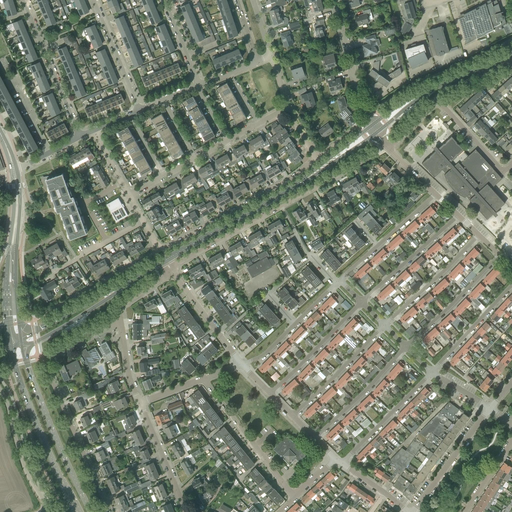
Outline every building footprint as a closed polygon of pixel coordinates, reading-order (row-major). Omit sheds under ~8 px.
[(14,7),(12,0),(3,3),(5,9),(14,7)] [(85,5),(83,0),(79,0),(74,2),(77,9),(85,5)] [(217,0),(230,38),(238,35),(236,29),(235,29),(229,11),(230,11),(229,8),(228,8),(225,0),(217,0)] [(351,0),(352,2),(349,3),(350,9),(355,7),(356,7),(356,6),(360,4),(358,0),(351,0)] [(402,0),(400,1),(402,8),(401,8),(403,15),(404,14),(407,14),(408,16),(408,19),(407,23),(412,25),(414,21),(413,18),(416,17),(414,11),(415,11),(415,9),(416,9),(415,3),(414,3),(413,0),(402,0)] [(155,8),(152,1),(144,5),(147,11),(155,8)] [(282,10),(281,6),(286,4),(285,2),(283,2),(276,5),(277,9),(270,11),(272,18),(281,14),(280,11),(282,10)] [(498,25),(493,6),(492,2),(486,5),(485,3),(479,7),(479,8),(478,9),(485,35),(487,34),(489,33),(491,31),(494,30),(494,29),(493,30),(493,28),(498,25)] [(188,3),(185,5),(181,7),(183,13),(191,9),(188,3)] [(312,9),(310,10),(311,13),(320,10),(323,9),(321,3),(311,5),(312,9)] [(121,10),(118,4),(110,8),(113,14),(121,10)] [(502,15),(501,12),(498,4),(493,6),(498,25),(499,27),(506,24),(506,23),(504,24),(503,20),(504,19),(504,18),(504,17),(504,16),(503,15),(502,15)] [(50,11),(48,5),(40,8),(42,14),(50,11)] [(88,12),(85,5),(77,9),(80,15),(88,12)] [(16,14),(14,7),(5,9),(7,16),(16,14)] [(158,14),(155,8),(147,11),(148,14),(145,15),(146,19),(149,18),(158,14)] [(485,35),(478,9),(476,10),(476,8),(463,14),(464,16),(458,19),(459,19),(465,40),(464,40),(464,41),(465,40),(466,43),(464,44),(464,45),(480,37),(482,36),(485,35)] [(193,15),(191,9),(183,13),(186,19),(193,15)] [(360,16),(355,17),(355,20),(356,20),(358,26),(362,25),(366,24),(366,23),(369,22),(368,20),(369,19),(370,19),(373,19),(372,15),(370,16),(370,13),(371,13),(370,9),(368,9),(363,11),(364,15),(360,16)] [(53,16),(50,11),(42,14),(45,20),(53,16)] [(160,21),(158,14),(149,18),(152,24),(160,21)] [(282,18),(281,14),(272,18),(274,24),(282,22),(283,26),(288,24),(288,23),(288,21),(287,18),(285,17),(282,18)] [(196,21),(195,18),(193,15),(186,19),(188,25),(196,21)] [(55,22),(53,18),(53,16),(45,20),(47,26),(55,22)] [(123,16),(120,17),(115,19),(118,25),(125,22),(123,16)] [(323,17),(318,19),(316,19),(316,23),(319,22),(319,24),(317,24),(319,28),(315,29),(317,37),(321,36),(321,37),(324,36),(322,30),(323,30),(323,31),(325,30),(323,21),(324,21),(323,17)] [(12,23),(14,28),(15,30),(23,26),(21,20),(12,23)] [(198,27),(196,21),(188,25),(190,30),(198,27)] [(298,21),(289,25),(291,30),(300,27),(298,21)] [(128,28),(125,22),(118,25),(120,31),(128,28)] [(406,23),(402,32),(407,35),(412,25),(407,23),(406,23)] [(164,24),(159,26),(156,27),(158,34),(167,30),(164,24)] [(94,25),(85,28),(82,29),(85,36),(88,35),(96,31),(94,25)] [(26,33),(23,26),(15,30),(18,36),(26,33)] [(444,33),(443,27),(442,27),(441,26),(436,27),(434,27),(434,28),(429,30),(437,55),(439,54),(440,56),(445,54),(444,53),(449,52),(444,33)] [(130,34),(129,31),(131,29),(130,27),(128,28),(120,31),(122,37),(130,34)] [(201,33),(198,27),(190,30),(193,36),(201,33)] [(384,30),(386,36),(395,33),(393,27),(384,30)] [(169,37),(167,30),(158,34),(161,40),(169,37)] [(99,38),(96,31),(88,35),(91,41),(99,38)] [(289,31),(285,33),(280,34),(281,38),(282,38),(284,42),(283,42),(284,47),(292,44),(289,35),(290,35),(289,31)] [(29,39),(26,33),(18,36),(21,43),(29,39)] [(203,39),(201,33),(193,36),(195,42),(196,42),(199,41),(202,40),(203,39)] [(133,40),(131,36),(130,34),(122,37),(125,43),(133,40)] [(374,35),(370,36),(365,38),(366,42),(367,42),(368,44),(362,46),(365,56),(377,53),(376,49),(376,46),(375,46),(374,42),(372,43),(372,40),(376,39),(374,35)] [(172,43),(169,37),(161,40),(164,47),(172,43)] [(102,44),(99,38),(91,41),(84,44),(85,46),(91,43),(93,48),(102,44)] [(32,45),(29,39),(21,43),(23,49),(32,45)] [(135,46),(133,40),(125,43),(127,49),(135,46)] [(175,50),(172,43),(164,47),(167,53),(175,50)] [(408,59),(412,68),(428,61),(424,52),(425,51),(423,44),(416,47),(415,45),(412,46),(412,48),(405,50),(408,59)] [(34,52),(32,45),(23,49),(26,55),(34,52)] [(68,52),(67,51),(65,46),(57,50),(60,56),(68,52)] [(138,51),(135,46),(127,49),(130,55),(138,51)] [(104,49),(99,51),(95,52),(98,59),(106,56),(104,49)] [(219,57),(213,60),(216,68),(222,65),(221,64),(227,62),(227,63),(230,62),(230,61),(235,58),(236,60),(242,57),(239,49),(219,57)] [(140,57),(139,54),(138,51),(130,55),(132,61),(140,57)] [(37,59),(34,52),(26,55),(29,62),(37,59)] [(70,58),(68,52),(60,56),(62,62),(70,58)] [(333,54),(328,56),(322,57),(323,63),(325,62),(327,68),(325,68),(325,69),(325,71),(327,71),(329,70),(331,70),(330,67),(336,65),(333,54)] [(109,62),(106,56),(98,59),(101,65),(109,62)] [(143,63),(140,57),(132,61),(135,67),(143,63)] [(72,64),(70,58),(62,62),(65,68),(72,64)] [(384,78),(378,73),(379,61),(373,62),(373,69),(369,74),(379,81),(372,86),(373,92),(384,85),(386,87),(390,82),(389,81),(401,73),(400,67),(384,78)] [(29,66),(26,68),(27,71),(30,70),(31,73),(33,72),(41,69),(39,62),(38,63),(30,66),(29,66)] [(112,68),(109,62),(101,65),(103,72),(112,68)] [(178,63),(172,66),(175,74),(181,71),(178,63)] [(75,70),(72,64),(65,68),(67,74),(75,70)] [(175,74),(172,66),(166,68),(169,76),(175,74)] [(296,68),(291,69),(294,78),(294,80),(298,78),(299,82),(304,80),(307,79),(304,71),(303,72),(301,66),(296,68)] [(255,76),(257,75),(258,78),(267,75),(264,67),(254,71),(255,76)] [(114,75),(112,68),(103,72),(106,78),(114,75)] [(169,76),(166,68),(160,71),(163,79),(169,76)] [(41,69),(33,72),(36,79),(44,75),(41,69)] [(77,76),(75,70),(67,74),(69,79),(77,76)] [(163,79),(160,71),(154,73),(157,81),(163,79)] [(157,81),(154,73),(148,76),(151,84),(157,81)] [(47,82),(44,75),(36,79),(38,85),(47,82)] [(117,82),(114,75),(106,78),(109,85),(117,82)] [(69,79),(72,85),(80,82),(77,76),(69,79)] [(151,84),(148,76),(142,78),(145,86),(151,84)] [(340,78),(334,80),(333,76),(325,78),(326,83),(328,82),(331,92),(343,89),(340,78)] [(511,86),(511,84),(508,80),(503,85),(508,91),(511,86)] [(49,88),(47,82),(38,85),(41,92),(49,88)] [(82,88),(80,82),(72,85),(74,91),(82,88)] [(219,93),(229,87),(227,83),(221,86),(219,84),(216,86),(217,88),(216,89),(218,93),(219,93)] [(508,91),(503,85),(498,90),(503,95),(506,93),(507,94),(509,92),(508,91)] [(222,97),(232,92),(229,87),(219,93),(222,97)] [(85,94),(82,88),(74,91),(77,97),(85,94)] [(16,109),(11,99),(6,90),(0,93),(0,97),(1,97),(3,102),(2,103),(3,105),(4,105),(7,109),(6,110),(8,114),(16,109)] [(480,90),(475,95),(480,100),(485,95),(480,90)] [(503,95),(498,90),(492,95),(497,100),(503,95)] [(43,96),(41,97),(44,104),(46,103),(54,100),(51,93),(50,91),(47,92),(48,94),(47,95),(43,96)] [(224,101),(234,96),(232,92),(222,97),(224,101)] [(311,92),(304,94),(300,96),(302,103),(306,101),(308,106),(315,104),(311,92)] [(123,102),(120,94),(114,96),(117,104),(123,102)] [(337,99),(339,109),(340,109),(341,108),(342,112),(344,114),(341,117),(340,117),(344,122),(346,120),(348,122),(347,123),(348,123),(351,126),(352,125),(352,126),(354,124),(353,124),(356,122),(353,118),(354,117),(354,118),(355,117),(351,113),(350,112),(347,108),(346,108),(346,107),(344,98),(343,98),(343,95),(338,97),(337,97),(337,99)] [(480,100),(475,95),(470,99),(475,105),(480,100)] [(117,104),(114,96),(108,99),(111,107),(117,104)] [(183,107),(196,100),(193,96),(181,103),(183,107)] [(227,106),(237,100),(234,96),(224,101),(227,106)] [(111,107),(108,99),(102,101),(105,109),(111,107)] [(475,105),(470,99),(465,104),(470,110),(475,105)] [(488,109),(495,103),(491,99),(488,101),(490,103),(486,107),(488,109)] [(57,106),(54,100),(46,103),(47,106),(45,107),(46,110),(48,109),(57,106)] [(187,111),(198,105),(196,100),(183,107),(186,111),(187,111)] [(229,110),(239,105),(237,100),(227,106),(229,110)] [(105,109),(102,101),(96,104),(99,112),(105,109)] [(99,112),(96,104),(93,105),(92,102),(89,103),(90,106),(94,114),(99,112)] [(473,113),(470,110),(465,104),(459,109),(464,115),(467,112),(471,117),(474,114),(473,113)] [(190,115),(200,109),(198,105),(187,111),(189,115),(190,115)] [(232,115),(242,109),(239,105),(229,110),(232,115)] [(59,113),(57,106),(48,109),(51,116),(59,113)] [(94,114),(90,106),(84,109),(88,117),(94,114)] [(26,128),(21,118),(16,109),(8,114),(10,117),(11,117),(13,121),(12,122),(13,124),(15,124),(17,128),(16,129),(18,133),(26,128)] [(193,119),(203,113),(200,109),(190,115),(193,119)] [(234,119),(244,113),(242,109),(232,115),(234,119)] [(154,124),(164,118),(162,113),(152,119),(154,124)] [(192,125),(195,123),(205,118),(203,113),(193,119),(190,121),(192,125)] [(247,118),(244,113),(234,119),(237,123),(247,118)] [(478,130),(484,124),(487,122),(482,117),(474,125),(478,130)] [(157,128),(167,122),(164,118),(154,124),(157,128)] [(194,124),(192,125),(195,129),(197,128),(198,128),(208,122),(205,118),(195,123),(194,124)] [(159,132),(169,127),(167,122),(157,128),(159,132)] [(200,132),(210,127),(208,122),(198,128),(200,132)] [(483,135),(489,129),(491,127),(487,122),(484,124),(478,130),(477,131),(482,136),(483,135)] [(60,125),(57,127),(61,134),(67,131),(63,124),(60,125)] [(278,139),(287,132),(284,128),(283,128),(280,124),(273,129),(276,134),(272,137),(268,133),(265,135),(271,144),(278,139)] [(333,130),(330,126),(328,124),(319,131),(324,137),(328,134),(333,130)] [(61,134),(57,127),(52,130),(56,137),(61,134)] [(120,137),(130,131),(128,127),(118,132),(120,137)] [(161,137),(171,131),(169,127),(159,132),(161,137)] [(200,132),(199,133),(201,136),(202,137),(213,131),(210,127),(200,132)] [(37,147),(31,138),(26,128),(18,133),(20,136),(21,136),(23,140),(22,141),(24,143),(25,143),(27,147),(26,148),(28,152),(37,147)] [(487,139),(493,134),(489,129),(483,135),(487,139)] [(56,137),(52,130),(46,133),(50,140),(56,137)] [(123,141),(133,136),(130,131),(120,137),(123,141)] [(164,141),(174,135),(171,131),(161,137),(164,141)] [(213,131),(202,137),(204,142),(207,140),(209,142),(215,139),(214,136),(215,135),(213,131)] [(290,136),(287,132),(278,139),(271,144),(272,146),(278,141),(281,144),(283,143),(285,146),(292,141),(289,137),(290,136)] [(498,139),(493,134),(487,139),(492,144),(498,139)] [(166,145),(176,140),(174,135),(164,141),(166,145)] [(268,143),(267,140),(264,136),(262,137),(261,135),(255,138),(259,146),(261,149),(269,144),(268,143)] [(125,145),(135,140),(133,136),(123,141),(125,145)] [(493,168),(475,149),(468,156),(463,150),(464,150),(458,144),(457,142),(451,136),(446,141),(444,143),(429,156),(430,156),(428,158),(428,157),(422,163),(427,169),(428,169),(429,170),(429,171),(434,177),(440,171),(441,169),(442,170),(442,169),(446,173),(444,174),(447,181),(447,182),(449,184),(449,185),(450,186),(452,188),(453,189),(454,190),(456,192),(458,193),(460,195),(462,196),(465,197),(466,196),(469,199),(469,200),(487,219),(505,203),(491,188),(502,179),(493,168)] [(498,146),(504,141),(507,139),(504,136),(501,138),(496,144),(498,146)] [(259,146),(255,138),(249,142),(250,143),(247,145),(251,152),(252,154),(261,149),(259,146)] [(128,150),(137,144),(135,140),(125,145),(128,150)] [(169,150),(179,144),(176,140),(166,145),(169,150)] [(292,141),(285,146),(282,148),(278,151),(280,153),(284,150),(285,152),(287,151),(290,155),(297,150),(294,146),(295,145),(292,141)] [(130,154),(140,149),(137,144),(128,150),(127,150),(129,155),(130,154)] [(171,154),(181,148),(179,144),(169,150),(171,154)] [(251,152),(247,145),(245,146),(244,145),(238,148),(242,155),(248,152),(250,155),(252,154),(251,152)] [(85,148),(82,149),(87,157),(92,154),(88,147),(86,149),(85,148)] [(171,154),(170,155),(173,159),(174,159),(184,153),(181,148),(171,154)] [(244,158),(242,155),(238,148),(232,151),(233,153),(230,154),(235,163),(237,162),(238,163),(241,161),(241,160),(244,158)] [(87,157),(82,149),(80,150),(81,152),(78,153),(82,160),(87,157)] [(132,159),(142,153),(140,149),(130,154),(132,159)] [(297,150),(290,155),(287,157),(291,163),(292,162),(295,165),(300,161),(302,159),(299,155),(300,154),(297,150)] [(82,160),(78,153),(76,154),(75,153),(73,154),(77,162),(82,160)] [(135,163),(145,157),(142,153),(132,159),(135,163)] [(77,162),(73,154),(70,156),(71,157),(68,159),(72,165),(77,162)] [(235,163),(230,154),(228,156),(227,154),(221,157),(225,164),(228,163),(230,166),(235,163)] [(137,167),(147,162),(145,157),(135,163),(137,167)] [(227,169),(225,164),(221,157),(215,161),(216,162),(214,164),(217,170),(218,171),(219,173),(227,169)] [(284,171),(282,167),(279,161),(276,163),(277,165),(271,168),(276,175),(281,172),(281,173),(284,171)] [(140,172),(150,166),(147,162),(137,167),(140,172)] [(210,163),(204,167),(208,174),(209,175),(212,174),(213,174),(218,171),(217,170),(214,164),(211,165),(210,163)] [(376,166),(380,169),(385,174),(390,169),(384,163),(382,165),(379,163),(376,166)] [(99,167),(98,164),(91,168),(94,173),(102,169),(100,166),(99,167)] [(142,176),(140,177),(141,180),(147,177),(146,174),(152,171),(150,166),(140,172),(142,176)] [(199,172),(197,173),(201,180),(203,183),(205,182),(203,177),(208,174),(204,167),(198,170),(199,172)] [(276,175),(271,168),(266,171),(265,169),(262,171),(268,180),(270,179),(270,178),(276,175)] [(103,171),(102,169),(94,173),(97,178),(103,174),(102,172),(103,171)] [(268,180),(262,171),(259,172),(260,174),(255,177),(259,184),(264,181),(265,182),(268,180)] [(87,233),(76,204),(75,199),(65,172),(57,175),(46,179),(55,204),(58,213),(61,212),(62,215),(69,236),(70,239),(79,236),(81,236),(87,233)] [(391,172),(383,179),(388,183),(390,181),(392,183),(394,182),(396,184),(401,179),(394,172),(393,174),(391,172)] [(201,180),(197,173),(194,175),(193,173),(187,176),(193,186),(196,184),(195,181),(197,180),(198,181),(201,180)] [(100,183),(107,179),(106,176),(105,177),(103,174),(97,178),(100,183)] [(183,181),(180,183),(184,190),(186,188),(187,189),(193,186),(187,176),(182,179),(183,181)] [(259,184),(255,177),(250,180),(248,178),(246,180),(251,190),(254,188),(254,187),(259,184)] [(359,184),(356,177),(349,181),(353,188),(354,190),(358,188),(359,189),(363,187),(366,194),(370,192),(363,181),(359,184)] [(109,181),(107,179),(100,183),(103,188),(109,184),(108,182),(109,181)] [(251,190),(246,180),(243,181),(244,183),(238,186),(242,194),(248,191),(251,190)] [(351,193),(354,191),(354,192),(355,191),(354,190),(353,188),(349,181),(343,184),(346,191),(347,191),(343,193),(348,202),(352,200),(349,195),(351,193)] [(184,190),(180,183),(177,184),(176,182),(171,185),(176,195),(179,193),(180,194),(185,191),(184,190)] [(385,193),(383,195),(386,198),(398,187),(395,184),(393,186),(392,185),(385,193)] [(177,196),(176,195),(171,185),(165,189),(166,191),(163,192),(167,199),(169,198),(170,200),(177,196)] [(242,194),(238,186),(233,189),(232,187),(230,185),(228,186),(229,189),(235,199),(237,197),(242,194)] [(229,189),(228,186),(225,188),(226,191),(227,193),(222,196),(226,203),(231,200),(232,200),(235,199),(229,189)] [(412,188),(409,191),(411,192),(406,197),(405,196),(401,199),(405,203),(411,197),(414,200),(420,195),(415,190),(414,190),(412,188)] [(337,196),(336,194),(334,189),(326,193),(330,200),(331,200),(328,202),(330,205),(341,199),(339,196),(337,197),(337,196)] [(151,197),(152,198),(156,206),(159,204),(157,200),(161,197),(163,200),(165,198),(162,193),(160,194),(159,192),(156,194),(155,193),(153,194),(153,195),(151,197)] [(226,203),(222,196),(216,199),(215,197),(214,194),(211,195),(218,208),(221,206),(226,203)] [(218,208),(211,195),(208,197),(210,200),(211,202),(205,205),(209,212),(215,209),(215,210),(218,208)] [(155,206),(153,202),(150,197),(147,199),(147,198),(144,199),(145,200),(142,201),(145,206),(150,203),(152,208),(155,206)] [(118,198),(107,204),(106,204),(116,222),(128,215),(123,207),(122,204),(118,198)] [(321,214),(318,208),(315,204),(314,205),(312,201),(307,204),(311,212),(310,212),(312,215),(308,218),(313,227),(318,224),(314,218),(321,214)] [(415,203),(412,201),(402,210),(400,208),(394,214),(399,219),(415,203)] [(198,204),(195,205),(196,207),(201,217),(204,216),(204,215),(209,212),(205,205),(200,208),(199,206),(198,204)] [(370,211),(372,209),(374,208),(370,204),(361,213),(364,217),(362,219),(366,224),(373,218),(375,216),(370,211)] [(194,211),(189,214),(193,221),(198,218),(199,219),(201,217),(196,207),(195,205),(194,205),(192,206),(193,209),(194,211)] [(429,216),(435,211),(434,210),(436,208),(433,205),(431,207),(431,206),(425,212),(429,216)] [(149,216),(161,210),(158,206),(148,212),(149,214),(148,214),(149,216)] [(161,210),(149,216),(150,219),(151,218),(152,220),(158,217),(160,220),(166,217),(162,209),(161,210)] [(295,211),(292,213),(294,217),(295,216),(297,220),(300,218),(302,221),(307,218),(304,211),(302,213),(299,209),(297,210),(297,209),(295,210),(295,211)] [(423,221),(429,216),(425,212),(419,217),(417,219),(421,222),(423,221)] [(193,221),(189,214),(183,217),(182,215),(180,217),(185,227),(188,225),(187,224),(193,221)] [(377,219),(375,221),(373,218),(366,224),(371,229),(377,223),(383,219),(381,216),(378,219),(377,219)] [(185,227),(180,217),(177,218),(178,220),(172,223),(176,231),(182,228),(185,227)] [(280,219),(274,223),(277,229),(280,227),(282,230),(285,229),(290,227),(289,225),(286,226),(284,228),(280,219)] [(423,225),(421,222),(417,219),(415,221),(409,226),(413,230),(419,225),(421,227),(423,225)] [(176,231),(172,223),(167,226),(166,224),(163,226),(168,236),(171,234),(176,231)] [(271,233),(267,235),(268,235),(270,240),(273,245),(277,243),(273,236),(275,234),(273,231),(276,229),(277,229),(274,223),(267,226),(270,231),(271,233)] [(382,228),(379,224),(377,223),(371,229),(375,234),(382,228)] [(428,223),(424,226),(426,229),(431,234),(435,231),(428,223)] [(457,232),(459,230),(462,227),(459,224),(456,226),(454,228),(453,228),(448,233),(452,238),(458,233),(457,232)] [(356,233),(351,228),(350,229),(348,226),(343,232),(349,239),(356,233)] [(408,236),(413,230),(409,226),(403,231),(404,231),(402,233),(405,237),(406,238),(409,237),(408,236)] [(268,235),(264,237),(260,230),(254,234),(257,240),(259,243),(262,241),(265,240),(266,242),(267,242),(269,247),(273,245),(270,240),(268,235)] [(140,232),(135,234),(134,235),(138,243),(134,245),(138,252),(144,248),(141,243),(145,241),(140,232)] [(356,233),(349,239),(347,241),(350,244),(351,246),(354,244),(360,238),(356,233)] [(403,239),(405,237),(402,233),(400,235),(399,235),(393,240),(398,244),(403,239)] [(446,243),(452,238),(448,233),(442,238),(442,239),(440,240),(443,244),(445,246),(447,244),(446,243)] [(254,242),(257,240),(254,234),(248,237),(253,247),(256,245),(254,242)] [(365,243),(360,238),(354,244),(358,249),(365,243)] [(319,239),(315,241),(311,244),(314,250),(323,245),(319,239)] [(292,240),(288,243),(284,245),(288,251),(295,246),(292,240)] [(392,249),(398,244),(393,240),(388,245),(386,247),(389,251),(390,252),(392,253),(394,251),(392,249)] [(447,248),(445,246),(443,244),(440,240),(438,242),(432,247),(436,252),(441,247),(447,254),(450,251),(447,248)] [(245,251),(243,246),(240,241),(234,245),(238,251),(239,254),(245,251)] [(138,252),(134,245),(131,246),(129,243),(126,244),(125,242),(122,244),(127,253),(130,251),(132,255),(138,252)] [(57,243),(51,247),(56,255),(61,252),(64,257),(68,255),(62,246),(63,248),(60,249),(57,243)] [(124,254),(127,253),(122,244),(119,245),(120,248),(118,249),(120,252),(116,254),(121,262),(127,258),(124,254)] [(240,255),(239,254),(238,251),(234,245),(228,248),(233,258),(240,255)] [(457,250),(454,247),(453,247),(451,245),(447,249),(453,254),(457,250)] [(290,254),(284,257),(285,260),(291,257),(299,252),(295,246),(288,251),(289,252),(290,254)] [(50,258),(56,255),(51,247),(44,250),(47,255),(44,256),(45,259),(49,265),(53,263),(50,258)] [(392,253),(390,252),(389,251),(386,247),(384,249),(383,249),(378,254),(382,258),(388,253),(389,255),(392,253)] [(428,259),(435,252),(436,252),(432,247),(426,252),(426,253),(424,254),(428,259)] [(475,256),(479,252),(478,251),(475,248),(474,248),(469,254),(473,258),(475,256)] [(325,260),(332,254),(327,249),(321,255),(325,260)] [(271,266),(268,260),(267,258),(269,256),(266,250),(257,255),(260,261),(247,268),(252,277),(271,266)] [(121,262),(116,254),(113,256),(111,253),(109,254),(107,252),(105,254),(110,263),(112,261),(115,265),(121,262)] [(226,262),(223,257),(220,252),(214,256),(218,262),(220,265),(225,262),(229,270),(234,267),(229,260),(226,262)] [(302,258),(299,252),(291,257),(293,260),(287,263),(289,266),(302,258)] [(402,260),(407,255),(404,252),(399,256),(398,255),(395,257),(399,262),(402,260)] [(110,263),(105,254),(100,256),(103,260),(98,263),(103,271),(109,268),(107,264),(110,263)] [(330,265),(337,259),(332,254),(325,260),(330,265)] [(383,260),(382,258),(378,254),(372,259),(370,261),(375,267),(384,276),(386,274),(378,265),(383,260)] [(430,261),(428,259),(424,254),(422,256),(416,261),(420,266),(426,261),(427,262),(428,262),(430,261)] [(468,263),(473,258),(469,254),(464,259),(464,260),(462,261),(465,265),(469,268),(471,266),(468,263)] [(49,265),(45,259),(43,260),(41,256),(31,261),(35,268),(42,265),(45,268),(49,265)] [(218,262),(214,256),(208,259),(213,269),(220,265),(218,262)] [(335,270),(341,264),(337,259),(330,265),(335,270)] [(103,271),(98,263),(93,266),(91,261),(87,263),(92,273),(95,271),(97,275),(103,271)] [(375,267),(370,261),(368,263),(362,268),(366,273),(371,268),(373,269),(375,267)] [(414,271),(420,266),(416,261),(410,266),(410,267),(408,269),(411,272),(412,273),(422,284),(424,282),(414,271)] [(463,267),(465,265),(462,261),(460,263),(454,269),(459,273),(464,268),(463,267)] [(206,273),(203,268),(201,264),(194,267),(200,276),(206,273)] [(476,274),(483,267),(479,264),(472,271),(476,274)] [(291,274),(286,266),(281,269),(286,277),(291,274)] [(306,277),(312,272),(308,266),(301,272),(306,277)] [(501,269),(497,266),(495,268),(490,273),(494,278),(496,275),(500,272),(499,271),(501,269)] [(200,276),(194,267),(188,270),(194,280),(200,276)] [(360,278),(366,273),(362,268),(356,273),(354,275),(357,279),(359,277),(360,278)] [(409,274),(411,272),(408,269),(406,270),(400,275),(404,280),(410,275),(409,274)] [(454,278),(459,273),(454,269),(449,275),(447,277),(450,280),(451,280),(454,283),(456,281),(454,278)] [(78,270),(74,272),(73,273),(75,277),(70,280),(74,287),(80,284),(78,280),(83,278),(78,270)] [(472,271),(467,276),(470,279),(470,280),(471,280),(476,275),(476,274),(472,271)] [(309,280),(304,285),(305,287),(307,285),(317,277),(312,272),(306,277),(309,280)] [(489,283),(494,278),(490,273),(484,279),(483,281),(486,284),(488,282),(489,283)] [(399,285),(404,280),(400,275),(394,281),(392,283),(396,286),(398,289),(399,290),(401,288),(399,285)] [(214,280),(218,285),(223,281),(220,277),(214,280)] [(315,288),(321,282),(322,282),(317,277),(307,285),(310,288),(311,287),(313,286),(315,288)] [(443,288),(451,281),(450,280),(447,277),(445,279),(445,278),(439,284),(443,288)] [(74,287),(70,280),(65,282),(63,279),(58,281),(63,289),(66,287),(68,291),(74,287)] [(464,279),(460,284),(464,288),(468,282),(464,279)] [(47,284),(42,286),(38,289),(45,302),(54,297),(50,290),(57,286),(54,281),(47,285),(47,284)] [(484,286),(486,284),(483,281),(481,283),(480,283),(475,289),(480,293),(485,287),(484,286)] [(396,286),(392,283),(390,284),(384,289),(388,294),(394,289),(396,291),(398,289),(396,286)] [(437,293),(443,288),(439,284),(433,289),(431,291),(435,294),(437,293)] [(207,285),(205,286),(201,289),(205,295),(212,290),(207,285)] [(282,298),(289,293),(284,287),(278,293),(282,298)] [(383,299),(388,294),(384,289),(378,295),(379,295),(377,297),(380,300),(382,298),(383,299)] [(475,298),(480,293),(475,289),(470,294),(470,295),(468,296),(471,300),(472,301),(478,306),(479,307),(481,304),(475,298)] [(165,293),(161,295),(164,301),(171,297),(176,304),(174,306),(176,308),(180,305),(178,302),(180,300),(177,295),(175,297),(174,296),(174,295),(175,294),(174,291),(172,292),(171,290),(168,292),(167,292),(164,293),(165,293)] [(216,296),(212,290),(205,295),(209,301),(216,296)] [(223,290),(216,296),(209,301),(213,306),(220,301),(218,298),(225,292),(223,290)] [(287,304),(293,298),(299,293),(297,291),(291,296),(289,293),(282,298),(287,304)] [(445,306),(437,297),(435,294),(431,291),(429,293),(423,298),(427,302),(433,297),(436,300),(435,302),(441,309),(445,306)] [(337,298),(334,294),(332,296),(331,296),(326,302),(330,306),(336,299),(337,298)] [(403,301),(398,295),(393,299),(398,305),(403,301)] [(293,298),(287,304),(291,309),(295,306),(298,303),(300,306),(305,301),(301,296),(296,301),(293,298)] [(478,306),(472,301),(471,300),(468,296),(461,304),(465,308),(470,303),(476,308),(478,306)] [(422,307),(427,302),(423,298),(417,303),(418,303),(416,305),(419,308),(421,311),(423,309),(422,307)] [(154,299),(144,304),(148,310),(151,308),(151,309),(154,307),(158,305),(154,299)] [(393,304),(389,307),(392,310),(398,305),(392,299),(390,301),(393,304)] [(351,306),(345,300),(341,304),(346,310),(351,306)] [(224,307),(220,301),(213,306),(217,311),(224,307)] [(264,305),(263,304),(261,302),(255,307),(259,311),(259,310),(262,313),(257,317),(259,320),(264,315),(270,309),(266,304),(264,305)] [(321,307),(319,309),(322,313),(322,312),(324,311),(330,306),(326,302),(320,307),(321,307)] [(511,314),(508,311),(506,309),(508,307),(504,303),(499,307),(503,311),(506,313),(509,316),(511,314)] [(392,311),(386,304),(381,308),(388,315),(392,311)] [(459,314),(465,308),(461,304),(455,310),(453,312),(456,315),(458,313),(459,314)] [(417,310),(419,308),(416,305),(414,307),(413,307),(407,312),(412,316),(417,311),(417,310)] [(184,306),(180,309),(178,311),(182,316),(188,312),(184,306),(185,306),(184,306)] [(228,312),(224,307),(217,311),(221,317),(228,312)] [(499,316),(503,311),(499,307),(495,312),(499,316)] [(233,308),(228,312),(221,317),(226,323),(228,321),(231,324),(237,319),(234,316),(232,317),(230,314),(235,310),(233,308)] [(268,320),(275,314),(270,309),(264,315),(268,320)] [(320,315),(322,313),(319,309),(317,311),(316,311),(311,317),(315,321),(321,315),(320,315)] [(186,322),(192,317),(188,312),(182,316),(177,320),(178,323),(184,319),(186,322)] [(406,322),(412,316),(407,312),(402,317),(400,319),(403,323),(405,321),(406,322)] [(454,317),(456,315),(453,312),(451,314),(445,319),(449,323),(455,319),(455,318),(454,317)] [(503,319),(499,316),(495,312),(490,317),(492,318),(490,320),(493,323),(495,321),(496,322),(498,320),(500,322),(503,319)] [(268,330),(279,319),(275,314),(268,320),(271,323),(266,327),(268,330)] [(150,329),(150,324),(159,324),(159,320),(161,319),(161,316),(151,316),(151,319),(149,319),(149,324),(133,324),(133,329),(150,329)] [(196,322),(192,317),(186,322),(190,327),(196,322)] [(310,326),(315,321),(311,317),(305,322),(306,322),(304,324),(307,328),(310,331),(311,332),(313,330),(312,329),(310,326)] [(354,318),(348,324),(353,328),(358,323),(358,322),(359,320),(356,317),(354,319),(354,318)] [(445,330),(444,328),(449,323),(445,319),(439,324),(440,324),(438,326),(441,330),(443,332),(448,338),(452,335),(446,329),(445,330)] [(326,331),(333,324),(331,322),(328,320),(326,322),(328,323),(323,328),(325,332),(326,331)] [(245,327),(243,325),(241,323),(239,321),(233,326),(235,328),(236,330),(240,336),(249,328),(252,325),(250,323),(245,327)] [(486,331),(492,324),(489,321),(487,323),(486,322),(481,327),(486,331)] [(200,328),(196,322),(190,327),(194,333),(200,328)] [(372,329),(365,322),(361,327),(367,333),(372,329)] [(307,328),(304,324),(302,326),(301,326),(296,332),(300,336),(306,331),(308,333),(310,331),(307,328)] [(343,330),(341,332),(345,335),(348,339),(350,336),(348,334),(353,328),(348,324),(343,330)] [(411,337),(417,331),(411,325),(405,331),(411,337)] [(433,337),(439,332),(440,334),(445,341),(448,338),(443,332),(441,330),(438,326),(436,328),(435,328),(429,333),(433,337)] [(481,335),(486,331),(481,327),(477,331),(481,335)] [(205,333),(200,328),(194,333),(198,338),(205,333)] [(254,333),(249,328),(240,336),(245,341),(251,335),(254,333)] [(149,329),(150,329),(133,329),(133,339),(141,339),(141,337),(145,337),(145,336),(147,336),(147,329),(149,329)] [(483,337),(481,335),(477,331),(473,336),(477,340),(479,337),(482,339),(485,342),(487,340),(483,337)] [(295,341),(300,336),(296,332),(290,337),(291,337),(289,339),(292,343),(297,347),(299,346),(295,341)] [(339,334),(334,339),(338,344),(343,339),(345,341),(353,349),(356,347),(356,346),(348,339),(345,335),(341,332),(339,334)] [(267,336),(266,335),(264,333),(257,340),(260,343),(267,336)] [(428,343),(433,337),(429,333),(424,338),(422,340),(425,344),(427,342),(428,343)] [(256,340),(251,335),(245,341),(249,346),(256,340)] [(350,336),(348,339),(356,346),(360,342),(357,339),(355,341),(350,336)] [(472,345),(477,340),(473,336),(468,341),(472,345)] [(308,337),(305,340),(310,346),(314,343),(308,337)] [(290,345),(292,343),(289,339),(287,341),(286,341),(281,347),(285,351),(291,345),(290,345)] [(333,349),(338,344),(334,339),(328,345),(329,345),(326,347),(330,350),(331,351),(334,354),(336,353),(336,352),(333,349)] [(382,343),(379,339),(377,341),(371,347),(375,351),(378,349),(381,345),(380,345),(382,343)] [(112,352),(106,341),(100,345),(101,346),(98,348),(103,356),(105,362),(112,358),(109,353),(112,352)] [(468,350),(472,345),(468,341),(464,346),(468,350)] [(218,350),(212,344),(207,348),(212,354),(217,350),(218,350)] [(207,359),(202,353),(198,348),(195,345),(192,347),(199,355),(196,357),(202,364),(203,364),(202,363),(207,359)] [(144,346),(142,346),(137,347),(138,355),(140,355),(141,359),(148,358),(147,349),(150,349),(149,346),(144,346)] [(469,354),(466,352),(468,350),(464,346),(459,350),(464,354),(466,356),(469,359),(470,358),(468,355),(469,354)] [(280,356),(285,351),(281,347),(275,352),(276,352),(274,354),(277,357),(284,365),(287,362),(280,356)] [(324,349),(319,355),(323,359),(329,353),(328,352),(330,350),(326,347),(325,349),(324,349)] [(370,357),(375,351),(371,347),(366,352),(366,353),(364,355),(367,358),(370,361),(373,359),(370,357)] [(96,349),(95,348),(89,351),(89,353),(83,356),(88,365),(100,358),(101,358),(102,357),(97,348),(96,349)] [(212,354),(207,348),(202,353),(207,359),(212,354)] [(459,359),(464,354),(459,350),(455,355),(459,359)] [(488,351),(483,356),(487,360),(492,354),(488,351)] [(275,360),(277,357),(274,354),(272,356),(271,356),(266,361),(270,366),(276,360),(275,360)] [(318,364),(323,359),(319,355),(314,360),(312,362),(315,366),(318,368),(320,366),(318,364)] [(370,361),(367,358),(364,355),(362,357),(362,356),(356,362),(361,367),(366,361),(368,363),(370,361)] [(455,364),(456,362),(459,359),(455,355),(451,360),(452,361),(450,363),(453,366),(458,370),(460,368),(455,364)] [(506,365),(511,359),(505,355),(501,361),(506,365)] [(194,361),(191,357),(190,356),(187,359),(181,364),(182,365),(180,367),(180,369),(183,373),(186,370),(187,371),(189,373),(195,368),(191,364),(194,361)] [(506,365),(501,361),(500,361),(499,361),(499,360),(496,357),(494,359),(497,362),(494,365),(496,367),(496,366),(501,371),(506,365)] [(159,363),(159,358),(147,360),(147,361),(144,362),(139,363),(140,372),(149,371),(148,364),(159,363)] [(81,370),(79,364),(77,360),(65,365),(64,364),(58,366),(64,381),(70,378),(68,374),(75,371),(76,373),(81,370)] [(265,371),(270,366),(266,361),(260,367),(261,367),(259,369),(262,373),(264,371),(265,371)] [(404,364),(400,361),(399,363),(398,363),(393,369),(398,373),(403,367),(402,366),(404,364)] [(314,368),(315,366),(312,362),(310,364),(304,370),(309,374),(314,368)] [(358,374),(363,369),(361,367),(356,362),(351,368),(349,370),(353,373),(356,376),(364,384),(366,382),(358,374)] [(370,375),(372,376),(379,369),(375,364),(372,367),(375,369),(370,375)] [(496,377),(501,371),(496,366),(496,367),(493,370),(490,367),(488,370),(491,372),(496,377)] [(322,372),(327,377),(330,373),(326,368),(322,372)] [(393,379),(398,373),(393,369),(388,375),(386,377),(390,380),(392,378),(393,379)] [(303,380),(309,374),(304,370),(299,375),(297,377),(301,381),(303,379),(303,380)] [(356,376),(353,373),(349,370),(348,372),(347,372),(342,378),(346,382),(352,376),(354,378),(356,376)] [(407,381),(411,385),(417,377),(411,371),(408,374),(411,376),(407,381)] [(493,376),(489,373),(486,371),(482,375),(484,378),(482,380),(489,386),(493,380),(491,379),(493,376)] [(313,378),(319,384),(323,380),(317,374),(313,378)] [(162,380),(160,375),(142,382),(145,390),(153,387),(152,383),(162,380)] [(303,383),(301,381),(297,377),(295,379),(289,384),(293,389),(299,384),(300,385),(303,383)] [(391,381),(390,380),(386,377),(385,379),(384,379),(379,385),(384,389),(391,381)] [(108,379),(104,380),(92,385),(94,390),(103,386),(103,385),(105,384),(106,387),(109,394),(112,392),(119,389),(117,385),(119,384),(117,380),(111,383),(109,378),(108,379)] [(344,390),(341,387),(346,382),(342,378),(336,383),(337,383),(335,385),(338,389),(349,400),(351,398),(347,394),(344,391),(344,390)] [(489,386),(482,380),(478,385),(485,391),(489,386)] [(287,394),(293,389),(289,384),(283,389),(283,390),(281,392),(284,395),(286,393),(287,394)] [(336,391),(338,389),(335,385),(333,387),(332,387),(327,392),(331,397),(337,392),(336,391)] [(379,395),(384,389),(379,385),(374,391),(372,393),(376,396),(376,397),(378,400),(380,398),(377,395),(378,394),(379,395)] [(433,392),(434,391),(437,394),(439,391),(437,388),(436,389),(432,385),(429,387),(428,387),(427,389),(425,387),(421,392),(425,396),(427,398),(433,392)] [(306,392),(300,397),(303,399),(311,392),(307,387),(304,389),(306,392)] [(79,400),(74,402),(77,410),(82,408),(84,407),(88,405),(85,399),(87,398),(90,397),(89,397),(94,395),(95,394),(93,389),(78,396),(79,400)] [(194,402),(202,396),(198,391),(199,390),(198,390),(189,397),(194,402)] [(325,402),(331,397),(327,392),(321,398),(319,400),(322,403),(324,405),(325,404),(323,402),(324,401),(325,402)] [(425,396),(421,392),(416,397),(420,401),(422,403),(427,398),(425,396)] [(369,405),(376,397),(376,396),(372,393),(370,395),(364,400),(369,405)] [(297,395),(293,398),(297,403),(301,400),(297,395)] [(200,406),(206,401),(202,396),(194,402),(192,404),(190,405),(192,407),(195,405),(198,403),(200,406)] [(128,405),(125,397),(116,400),(115,398),(100,404),(102,408),(107,406),(107,407),(112,406),(112,407),(117,405),(119,409),(128,405)] [(420,401),(416,397),(412,401),(416,405),(418,408),(422,403),(420,401)] [(389,405),(382,399),(380,401),(387,408),(389,405)] [(324,405),(322,403),(319,400),(317,401),(311,406),(315,411),(321,406),(324,409),(326,407),(324,405)] [(361,412),(369,405),(364,400),(359,405),(359,406),(357,408),(361,412)] [(437,408),(441,403),(438,400),(433,405),(437,408)] [(182,401),(168,406),(169,411),(170,411),(183,406),(182,401)] [(200,406),(198,408),(199,410),(202,413),(211,407),(206,401),(200,406)] [(421,415),(413,408),(416,405),(412,401),(407,406),(411,410),(416,415),(419,417),(421,415)] [(431,408),(427,404),(424,401),(423,403),(425,406),(429,410),(431,408)] [(459,409),(451,404),(449,402),(444,407),(455,415),(459,409)] [(309,416),(315,411),(311,406),(305,412),(303,414),(307,417),(309,415),(309,416)] [(411,410),(407,406),(402,410),(407,414),(409,412),(411,414),(414,417),(416,415),(411,410)] [(208,417),(215,412),(211,407),(202,413),(199,416),(200,418),(206,414),(208,417)] [(465,423),(455,415),(444,407),(439,412),(460,428),(464,424),(462,423),(463,422),(465,423)] [(362,414),(361,412),(357,408),(355,409),(354,409),(349,415),(353,419),(359,414),(360,415),(362,414)] [(460,408),(459,409),(455,415),(465,423),(469,416),(463,412),(464,411),(460,408)] [(409,417),(407,414),(402,410),(398,415),(399,416),(397,418),(400,421),(404,417),(406,419),(409,417)] [(157,415),(155,416),(158,425),(163,423),(166,422),(166,421),(170,420),(173,419),(170,411),(169,411),(166,412),(166,411),(157,415)] [(89,419),(93,418),(91,412),(86,414),(86,416),(80,418),(84,426),(90,423),(89,419)] [(213,422),(219,417),(215,412),(208,417),(203,421),(204,424),(210,419),(213,422)] [(460,428),(439,412),(433,418),(443,425),(455,434),(456,432),(457,433),(460,428)] [(132,415),(128,417),(126,418),(125,414),(119,416),(120,420),(124,419),(127,426),(124,427),(126,430),(130,428),(135,426),(134,423),(136,422),(132,415)] [(347,424),(353,419),(349,415),(343,420),(341,422),(344,425),(346,424),(347,424)] [(213,422),(202,430),(206,436),(210,433),(208,430),(209,429),(212,426),(214,425),(217,428),(220,426),(224,423),(223,422),(223,423),(219,417),(213,422)] [(371,423),(367,418),(362,423),(366,428),(371,423)] [(443,425),(433,418),(428,423),(452,440),(454,437),(453,436),(455,434),(443,425)] [(392,429),(399,422),(396,419),(394,421),(393,420),(388,425),(392,429)] [(175,430),(173,425),(171,421),(162,425),(163,429),(165,428),(169,437),(177,434),(180,432),(179,429),(175,430)] [(196,426),(193,422),(189,424),(188,428),(190,431),(196,427),(196,426)] [(342,427),(344,425),(341,422),(339,424),(333,429),(337,433),(343,428),(342,427)] [(99,423),(92,426),(88,428),(89,432),(87,433),(90,442),(98,439),(96,436),(100,434),(98,429),(101,428),(99,423)] [(452,440),(428,423),(424,427),(432,433),(447,444),(448,442),(449,443),(452,440)] [(412,433),(418,426),(416,424),(411,428),(408,425),(406,427),(412,433)] [(388,433),(392,429),(388,425),(384,429),(388,433)] [(222,437),(228,432),(224,427),(218,432),(212,437),(214,439),(217,437),(219,439),(220,439),(222,437)] [(432,433),(424,427),(419,432),(427,438),(444,451),(447,446),(446,445),(447,444),(432,433)] [(139,429),(134,431),(132,432),(128,434),(129,437),(131,436),(131,437),(133,436),(135,439),(142,436),(139,429)] [(332,439),(337,433),(333,429),(327,434),(328,434),(326,436),(329,440),(331,438),(332,439)] [(383,438),(384,437),(388,433),(384,429),(379,434),(383,438)] [(180,440),(192,434),(190,431),(178,437),(180,440)] [(400,435),(405,439),(411,434),(408,431),(405,434),(403,432),(400,435)] [(232,438),(228,432),(222,437),(227,442),(232,438)] [(427,438),(419,432),(414,438),(422,444),(438,456),(439,455),(440,456),(444,451),(427,438)] [(110,435),(104,438),(105,442),(115,437),(114,435),(114,433),(110,435)] [(386,440),(384,437),(383,438),(379,434),(375,438),(384,447),(386,446),(383,443),(384,442),(384,443),(386,440)] [(293,462),(296,459),(302,465),(312,455),(308,451),(305,454),(295,444),(296,443),(293,440),(292,441),(286,435),(273,449),(283,459),(285,457),(289,461),(291,460),(293,462)] [(144,442),(142,436),(135,439),(136,442),(134,443),(132,444),(133,447),(137,445),(144,442)] [(399,444),(393,438),(390,436),(388,437),(391,440),(397,446),(399,444)] [(231,448),(237,443),(232,438),(227,442),(221,447),(224,450),(229,445),(231,448)] [(384,447),(375,438),(370,443),(374,447),(377,449),(379,447),(382,449),(384,447)] [(422,444),(414,438),(410,445),(418,450),(435,463),(438,458),(437,457),(438,456),(422,444)] [(184,446),(182,443),(181,440),(171,446),(174,452),(184,446)] [(108,441),(100,444),(103,449),(95,453),(98,460),(109,456),(106,448),(110,447),(108,441)] [(343,441),(339,445),(342,449),(347,444),(343,441)] [(237,443),(231,448),(235,453),(241,448),(237,443)] [(370,451),(374,447),(370,443),(366,447),(370,451)] [(418,450),(410,445),(406,451),(413,457),(429,468),(430,467),(431,468),(435,463),(418,450)] [(184,446),(174,452),(178,458),(183,455),(184,457),(189,455),(184,446)] [(144,447),(140,449),(133,451),(135,457),(142,454),(144,459),(150,457),(147,449),(145,449),(144,447)] [(365,456),(370,451),(366,447),(361,452),(365,456)] [(245,454),(241,448),(235,453),(239,458),(245,454)] [(413,457),(406,451),(402,448),(390,460),(396,464),(401,468),(402,467),(420,480),(421,479),(422,480),(430,470),(428,469),(429,468),(413,457)] [(199,449),(189,455),(191,457),(181,463),(184,469),(191,465),(196,462),(193,457),(201,452),(199,449)] [(359,463),(365,456),(361,452),(356,457),(358,458),(356,460),(359,463)] [(250,459),(245,454),(239,458),(244,464),(250,459)] [(212,460),(218,466),(222,462),(218,458),(219,458),(217,455),(212,460)] [(234,463),(231,460),(234,458),(233,455),(226,460),(230,466),(234,463)] [(105,464),(101,466),(103,470),(102,470),(104,473),(104,474),(109,472),(112,471),(111,467),(113,466),(111,462),(115,460),(118,459),(116,456),(109,459),(104,461),(105,464)] [(245,471),(254,464),(250,459),(244,464),(241,466),(238,468),(240,471),(243,468),(245,471)] [(511,469),(511,467),(504,463),(505,462),(500,468),(507,473),(510,475),(511,472),(511,471),(511,470),(511,469)] [(146,463),(143,464),(144,467),(147,473),(156,470),(153,463),(148,465),(147,465),(146,463)] [(192,469),(191,465),(184,469),(187,475),(197,470),(195,467),(192,469)] [(402,467),(401,468),(397,473),(400,475),(416,487),(416,486),(417,487),(421,482),(419,481),(420,480),(402,467)] [(260,473),(255,469),(255,468),(249,474),(254,479),(260,473)] [(384,473),(376,468),(374,471),(376,473),(375,474),(381,478),(384,473)] [(510,475),(507,473),(500,468),(496,474),(503,479),(506,481),(510,475)] [(159,477),(156,470),(147,473),(150,480),(159,477)] [(332,473),(330,472),(326,476),(332,483),(334,480),(332,478),(336,474),(333,471),(332,473)] [(385,472),(384,473),(381,478),(386,482),(387,480),(389,482),(391,478),(389,477),(390,475),(385,472)] [(258,484),(264,478),(260,473),(254,479),(258,484)] [(213,479),(214,480),(213,480),(216,486),(220,484),(219,483),(222,481),(221,479),(218,474),(213,479)] [(506,481),(503,479),(496,474),(492,480),(499,485),(501,486),(502,487),(506,481)] [(118,475),(111,478),(107,480),(110,486),(118,483),(117,479),(119,478),(118,475)] [(205,480),(204,479),(205,478),(203,475),(197,479),(196,478),(193,480),(194,481),(192,482),(195,488),(200,485),(203,488),(208,483),(205,480)] [(416,487),(400,475),(397,479),(407,487),(406,488),(413,493),(416,488),(415,488),(416,487)] [(326,476),(321,480),(325,485),(327,487),(330,490),(331,488),(329,485),(332,483),(326,476)] [(263,489),(269,483),(264,478),(258,484),(253,489),(255,491),(260,486),(263,489)] [(341,492),(349,481),(346,479),(339,490),(341,492)] [(407,487),(397,479),(392,485),(409,498),(413,493),(406,488),(407,487)] [(320,489),(325,485),(321,480),(316,485),(320,489)] [(499,485),(492,480),(489,486),(495,490),(497,492),(500,488),(502,490),(504,488),(502,487),(501,486),(499,485)] [(231,490),(236,485),(232,481),(227,486),(231,490)] [(119,486),(118,483),(110,486),(112,493),(124,488),(123,485),(119,486)] [(267,494),(273,488),(269,483),(263,489),(258,494),(260,496),(265,491),(267,494)] [(354,492),(357,487),(352,483),(351,485),(349,483),(346,487),(354,492)] [(162,484),(159,485),(151,488),(154,494),(157,493),(164,490),(162,484)] [(319,494),(322,492),(322,491),(320,489),(316,485),(311,489),(315,493),(318,496),(320,499),(322,497),(319,494)] [(494,498),(497,492),(495,490),(489,486),(485,492),(491,496),(494,498)] [(355,501),(363,491),(357,487),(354,492),(350,498),(355,501)] [(272,499),(278,493),(273,488),(267,494),(272,499)] [(310,498),(315,493),(311,489),(307,494),(310,498)] [(167,496),(164,490),(157,493),(154,494),(157,500),(160,499),(167,496)] [(209,490),(207,491),(203,493),(204,495),(200,497),(203,503),(207,501),(207,499),(213,496),(209,490)] [(363,502),(365,499),(368,495),(363,491),(355,501),(352,506),(355,509),(359,504),(358,503),(360,500),(363,502)] [(495,498),(494,498),(491,496),(485,492),(481,498),(488,502),(491,504),(495,498)] [(128,500),(127,497),(130,496),(128,493),(126,494),(115,499),(118,505),(125,502),(128,500)] [(283,498),(278,493),(272,499),(277,504),(283,498)] [(303,499),(301,501),(304,504),(306,507),(313,501),(310,498),(307,494),(302,498),(303,499)] [(373,498),(368,495),(365,499),(372,504),(374,501),(373,499),(373,498)] [(488,502),(481,498),(477,503),(484,508),(486,505),(489,507),(491,504),(488,502)] [(125,502),(118,505),(120,511),(125,509),(131,506),(134,505),(131,499),(128,500),(127,501),(125,502)] [(349,505),(341,499),(338,503),(335,500),(331,503),(335,505),(341,509),(343,507),(345,509),(346,507),(347,507),(349,505)] [(297,503),(292,507),(296,511),(300,511),(305,508),(304,507),(303,505),(300,502),(298,504),(297,503)] [(170,503),(166,505),(160,508),(161,510),(164,509),(165,510),(165,511),(172,511),(174,511),(170,503)] [(477,511),(480,511),(484,508),(477,503),(473,509),(477,511)]
